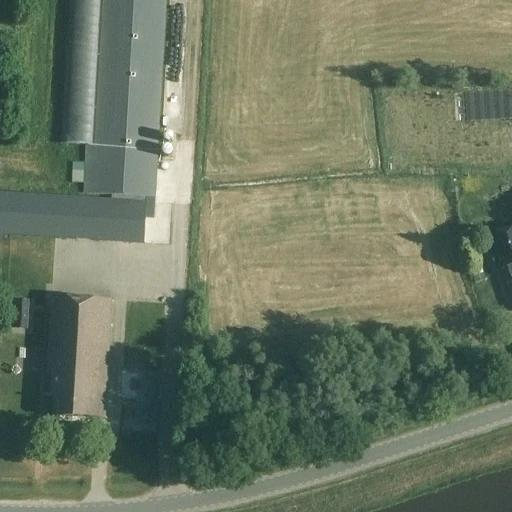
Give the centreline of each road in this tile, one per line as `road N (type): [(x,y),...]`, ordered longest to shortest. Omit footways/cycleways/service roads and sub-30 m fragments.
road 1 (tertiary): [(125,511),(318,472),(511,410)]
road 2 (unknown): [(155,508),(175,174)]
